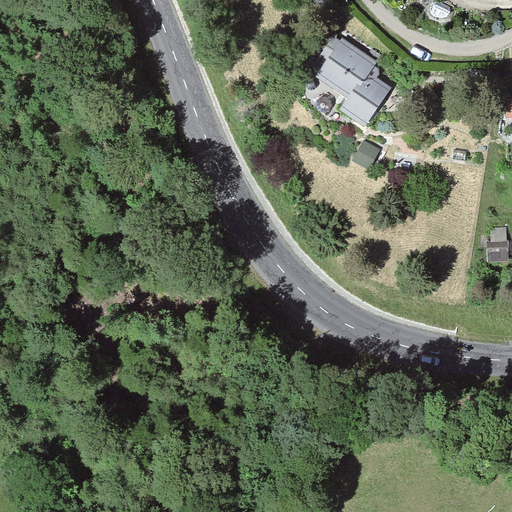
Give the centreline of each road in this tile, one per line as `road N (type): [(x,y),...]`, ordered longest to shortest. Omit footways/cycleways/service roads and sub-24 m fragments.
road 1 (tertiary): [(511,361),(392,343),(346,326),(308,298),(248,224),(151,0)]
road 2 (residential): [(368,0),(420,40),(457,48),(511,33)]
